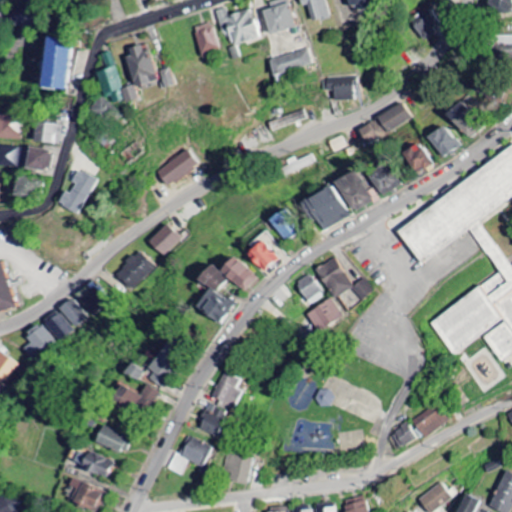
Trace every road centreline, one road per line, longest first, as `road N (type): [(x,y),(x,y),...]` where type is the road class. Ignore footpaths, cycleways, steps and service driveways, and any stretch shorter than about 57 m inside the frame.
road 1 (residential): [(0,330),(36,315),(189,197),(395,98),(446,44),(469,0)]
road 2 (residential): [(134,511),(210,368),(284,277),(450,177),(511,126)]
road 3 (residential): [(144,511),(355,483),(511,399)]
road 4 (residential): [(201,0),(104,39),(55,191),(40,207),(0,216)]
